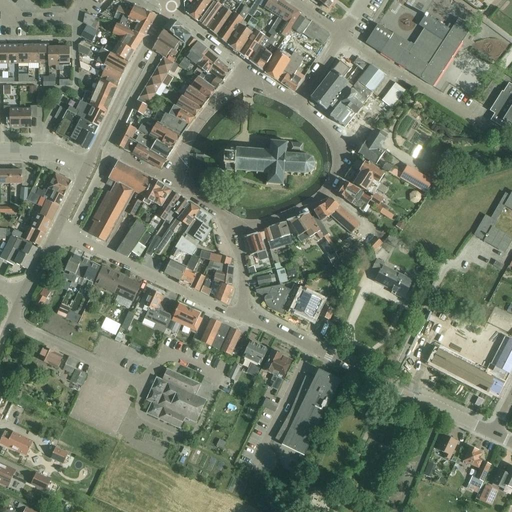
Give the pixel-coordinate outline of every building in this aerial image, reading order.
[(190,5),(185,12),(185,13),(197,22),(207,9),(194,0),(185,0),(191,4),(190,5)] [(194,0),(207,9),(213,0),(194,0)] [(221,6),(213,0),(207,9),(197,22),(205,28),(221,6)] [(251,17),(255,10),(259,5),(262,0),(255,0),(254,3),(250,10),(247,14),(251,17)] [(269,0),(262,0),(259,5),(264,8),(269,0)] [(277,17),(284,21),(286,23),(295,10),(279,0),(269,0),(264,8),(269,12),(273,14),(277,17)] [(329,10),(336,0),(320,0),(319,1),(329,10)] [(114,18),(121,21),(119,25),(144,37),(156,16),(136,7),(134,6),(134,7),(131,12),(119,7),(114,18)] [(243,21),(247,14),(250,10),(244,6),(242,9),(242,10),(238,16),(234,13),(233,15),(217,37),(227,45),(243,21)] [(206,29),(217,37),(233,15),(223,8),(214,21),(213,20),(206,29)] [(291,28),(300,14),(295,10),(286,23),(284,21),(272,39),(276,41),(280,35),(285,38),(291,28)] [(83,24),(94,27),(97,19),(84,14),(83,24)] [(267,32),(272,35),(269,39),(258,32),(260,29),(256,27),(254,29),(238,54),(249,61),(258,46),(267,52),(271,46),(272,47),(276,41),(272,39),(284,21),(277,17),(267,32)] [(292,29),(301,35),(309,24),(300,17),(292,29)] [(227,45),(238,54),(254,29),(256,27),(255,26),(257,22),(251,18),(247,24),(243,21),(227,45)] [(171,21),(165,29),(185,45),(191,49),(197,42),(180,29),(180,28),(171,21)] [(121,37),(118,42),(135,51),(144,37),(119,25),(116,24),(112,33),(121,37)] [(80,37),(92,43),(98,32),(86,26),(80,37)] [(152,51),(163,57),(173,63),(175,60),(168,55),(169,53),(175,57),(177,52),(176,51),(179,46),(183,48),(185,45),(165,29),(164,30),(152,51)] [(106,46),(104,50),(127,63),(128,62),(128,63),(135,51),(118,42),(114,50),(111,49),(111,48),(106,46)] [(191,49),(180,65),(186,68),(186,67),(188,68),(191,64),(189,63),(192,60),(199,65),(203,60),(202,59),(208,51),(197,42),(191,49)] [(78,53),(81,54),(88,56),(90,51),(78,45),(78,53)] [(18,46),(8,46),(8,65),(18,65),(18,46)] [(28,46),(18,46),(18,65),(28,64),(28,46)] [(28,64),(39,64),(39,46),(28,46),(28,64)] [(39,64),(48,64),(49,48),(48,46),(39,46),(39,64)] [(249,61),(263,72),(276,52),(277,50),(272,47),(271,46),(267,52),(258,46),(249,61)] [(59,48),(49,48),(48,64),(48,67),(55,67),(56,71),(59,71),(59,66),(59,48)] [(69,48),(59,48),(59,66),(59,71),(63,70),(63,66),(69,66),(69,48)] [(96,62),(102,65),(121,75),(127,63),(104,50),(101,49),(98,55),(99,56),(96,62)] [(209,70),(210,70),(218,59),(208,51),(202,59),(203,60),(199,65),(208,72),(209,70)] [(276,52),(263,72),(278,82),(284,72),(287,74),(292,77),(296,72),(297,69),(296,68),(298,65),(299,66),(305,57),(296,52),(290,61),(276,52)] [(157,67),(168,74),(174,63),(173,63),(163,57),(157,67)] [(357,58),(353,64),(364,73),(369,67),(357,58)] [(223,81),(231,71),(232,70),(218,59),(210,70),(223,81)] [(91,67),(79,62),(80,69),(89,72),(91,67)] [(332,71),(310,99),(322,108),(325,111),(326,110),(331,115),(353,87),(342,78),(349,69),(339,62),(332,71)] [(121,75),(102,65),(101,66),(105,69),(104,72),(101,71),(97,77),(98,78),(98,77),(117,87),(122,75),(121,75)] [(385,77),(371,65),(369,67),(364,73),(358,82),(357,81),(357,82),(372,94),(385,77)] [(150,78),(161,85),(168,74),(157,67),(150,78)] [(210,72),(206,77),(202,74),(199,78),(216,91),(223,82),(210,72)] [(284,72),(278,82),(281,83),(287,74),(284,72)] [(287,74),(281,83),(294,93),(304,77),(296,72),(292,77),(287,74)] [(111,100),(117,87),(98,77),(98,78),(92,91),(111,100)] [(198,77),(190,87),(208,101),(216,91),(199,78),(198,77)] [(144,89),(154,96),(161,85),(150,78),(144,89)] [(372,94),(357,82),(353,87),(331,115),(330,116),(345,128),(372,94)] [(401,95),(404,91),(395,83),(392,88),(401,95)] [(511,125),(511,85),(509,84),(492,109),(491,108),(489,111),(494,114),(490,121),(506,131),(511,125)] [(189,86),(182,97),(202,109),(208,101),(190,87),(189,86)] [(398,99),(401,95),(392,88),(388,92),(398,99)] [(137,101),(148,107),(154,96),(144,89),(138,99),(137,101)] [(106,112),(111,100),(92,91),(91,94),(86,91),(84,94),(84,95),(81,102),(106,112)] [(394,104),(398,99),(388,92),(385,97),(394,104)] [(181,96),(175,107),(195,118),(202,109),(182,97),(181,96)] [(391,108),(394,104),(385,97),(381,101),(391,108)] [(69,107),(67,111),(98,127),(106,113),(106,112),(81,102),(80,101),(76,110),(69,107)] [(148,107),(137,101),(132,110),(143,115),(148,107)] [(165,114),(160,125),(181,137),(183,134),(195,118),(175,107),(174,106),(171,111),(163,107),(160,111),(165,114)] [(10,129),(21,128),(20,110),(10,110),(10,107),(4,107),(4,119),(10,119),(10,129)] [(31,119),(37,119),(37,107),(30,107),(30,110),(20,110),(21,128),(31,128),(31,119)] [(59,126),(55,134),(67,140),(67,142),(76,147),(77,145),(86,150),(98,127),(67,111),(60,107),(54,118),(59,121),(57,125),(59,126)] [(137,131),(156,140),(174,149),(181,137),(160,125),(157,123),(151,131),(140,125),(137,131)] [(121,134),(130,138),(131,139),(136,129),(126,124),(121,134)] [(489,127),(486,132),(492,136),(495,131),(489,127)] [(373,131),(365,142),(358,154),(362,156),(362,157),(363,157),(376,165),(385,151),(380,147),(385,139),(387,135),(381,131),(378,135),(373,131)] [(130,138),(121,134),(115,145),(124,151),(130,138)] [(138,137),(135,141),(167,160),(174,149),(156,140),(153,145),(138,137)] [(130,138),(124,151),(131,155),(160,172),(167,160),(135,141),(131,139),(130,138)] [(270,143),(270,145),(269,151),(260,151),(260,149),(258,148),(258,150),(250,150),(250,148),(248,148),(248,150),(238,149),(236,171),(245,172),(244,174),(246,174),(246,172),(255,173),(255,175),(257,175),(257,173),(267,174),(266,183),(265,184),(265,185),(267,184),(281,185),(282,187),(284,186),(282,184),(283,173),(290,174),(290,176),(291,176),(292,174),(296,174),(296,176),(298,176),(298,174),(303,175),(303,177),(305,177),(305,175),(309,174),(310,176),(311,175),(310,173),(313,170),(315,171),(316,169),(314,169),(314,164),(315,164),(316,162),(314,163),(312,159),(313,158),(311,157),(310,158),(306,156),(307,154),(305,154),(305,156),(300,155),(300,154),(301,154),(302,145),(291,144),(290,144),(286,144),(288,143),(287,142),(286,143),(271,142),(270,140),(269,141),(270,143)] [(225,164),(224,167),(225,167),(224,172),(225,172),(226,171),(234,172),(234,173),(235,173),(236,171),(238,149),(238,147),(236,147),(236,149),(235,149),(235,150),(231,150),(230,154),(227,153),(227,151),(225,151),(225,154),(223,154),(222,155),(225,155),(224,162),(222,162),(222,164),(225,164)] [(469,157),(460,160),(463,169),(471,167),(469,157)] [(104,243),(105,244),(134,192),(143,197),(152,181),(152,180),(118,161),(105,185),(112,188),(109,193),(107,192),(91,221),(93,222),(88,232),(93,235),(93,236),(104,242),(104,243)] [(375,205),(387,212),(389,209),(380,203),(383,199),(374,194),(381,184),(379,183),(384,174),(365,162),(359,171),(361,172),(358,177),(358,176),(355,177),(353,180),(354,182),(354,184),(372,196),(372,197),(369,201),(375,205)] [(425,193),(432,182),(406,166),(402,174),(385,163),(382,169),(389,173),(399,179),(399,178),(425,193)] [(10,171),(0,170),(0,184),(10,184),(10,171)] [(22,171),(10,171),(10,184),(22,184),(22,171)] [(55,174),(47,191),(43,189),(42,191),(38,190),(39,189),(33,186),(30,192),(58,206),(71,182),(55,174)] [(143,197),(161,207),(171,191),(152,181),(143,197)] [(338,194),(362,213),(369,201),(372,197),(370,196),(369,198),(345,182),(342,187),(340,188),(338,191),(338,193),(338,194)] [(160,208),(155,215),(159,218),(164,221),(181,197),(179,195),(171,191),(161,207),(160,208)] [(34,198),(39,201),(37,205),(43,208),(40,216),(38,215),(31,228),(44,235),(58,206),(30,192),(27,200),(31,202),(32,200),(34,198)] [(511,210),(511,192),(510,196),(505,193),(490,219),(485,215),(474,235),(503,252),(511,238),(492,228),(505,206),(511,210)] [(164,221),(168,223),(175,213),(179,216),(190,203),(181,197),(164,221)] [(134,198),(126,213),(133,217),(141,202),(134,198)] [(360,224),(330,198),(324,204),(314,210),(321,222),(330,216),(351,234),(360,224)] [(177,216),(168,229),(162,238),(167,241),(172,232),(180,221),(188,226),(200,210),(190,203),(179,216),(178,217),(177,216)] [(379,213),(385,216),(387,212),(375,205),(373,208),(379,213)] [(212,218),(200,210),(188,226),(181,237),(177,243),(174,248),(179,250),(191,256),(196,249),(196,247),(184,238),(186,235),(194,241),(195,239),(202,243),(211,230),(206,226),(212,218)] [(296,219),(287,221),(301,242),(309,237),(309,238),(316,233),(319,239),(328,234),(325,229),(320,232),(308,213),(296,219)] [(136,221),(115,252),(127,258),(131,252),(137,243),(147,228),(136,221)] [(400,221),(396,226),(402,231),(406,225),(400,221)] [(269,228),(264,230),(264,232),(267,239),(269,246),(271,251),(284,247),(283,247),(283,244),(291,241),(285,222),(268,228),(269,228)] [(15,236),(38,246),(44,235),(31,228),(28,226),(24,235),(14,230),(11,234),(15,236)] [(267,239),(264,232),(244,238),(250,256),(257,253),(259,261),(266,258),(264,251),(265,251),(261,240),(267,239)] [(153,240),(146,253),(152,256),(162,239),(156,235),(153,240)] [(0,259),(13,266),(14,263),(20,251),(16,249),(21,241),(11,237),(0,257),(0,259)] [(375,237),(374,237),(367,246),(374,252),(383,244),(375,237)] [(31,260),(37,249),(27,244),(21,241),(16,249),(20,251),(14,263),(26,269),(31,260)] [(131,252),(139,257),(145,248),(138,243),(131,252)] [(174,248),(171,255),(175,258),(179,250),(174,248)] [(331,264),(339,259),(335,253),(327,257),(331,264)] [(71,282),(81,258),(72,254),(65,270),(70,272),(68,276),(63,274),(61,277),(71,282)] [(209,261),(229,266),(231,260),(211,254),(209,261)] [(186,268),(179,281),(190,286),(189,288),(198,292),(204,277),(193,272),(198,259),(191,256),(186,268)] [(83,278),(91,263),(81,258),(71,282),(73,283),(76,277),(75,277),(76,275),(80,277),(80,279),(78,278),(76,284),(80,286),(83,278)] [(163,273),(179,281),(186,268),(170,260),(163,273)] [(403,300),(414,278),(405,274),(403,276),(383,266),(384,264),(376,260),(371,270),(378,274),(375,281),(392,290),(391,293),(403,300)] [(231,267),(209,261),(206,270),(209,271),(215,272),(232,277),(233,268),(231,267)] [(503,266),(495,261),(492,267),(500,271),(503,266)] [(83,278),(80,286),(85,288),(84,290),(88,292),(99,267),(91,263),(83,278)] [(275,269),(280,284),(287,282),(284,269),(281,267),(275,269)] [(133,300),(140,285),(102,268),(94,285),(113,293),(114,291),(133,300)] [(231,287),(232,277),(215,272),(214,277),(214,281),(219,283),(231,287)] [(274,275),(257,279),(259,285),(275,282),(274,275)] [(63,281),(59,287),(67,291),(70,284),(63,281)] [(47,291),(51,285),(46,282),(42,289),(43,289),(39,295),(38,294),(33,304),(41,308),(50,293),(47,291)] [(213,299),(226,306),(233,288),(231,287),(219,283),(213,299)] [(302,291),(299,297),(293,294),(294,292),(291,290),(280,285),(260,290),(255,291),(256,294),(264,292),(264,295),(265,296),(265,297),(265,298),(265,299),(264,300),(264,301),(265,302),(265,303),(265,304),(265,305),(266,306),(267,307),(267,308),(268,308),(269,309),(270,309),(283,316),(286,308),(293,311),(292,311),(312,320),(315,313),(320,316),(329,320),(334,310),(324,306),(320,304),(321,301),(309,295),(312,290),(304,287),(303,289),(302,292),(302,291)] [(294,285),(291,290),(294,292),(293,294),(299,297),(302,291),(302,292),(303,289),(294,285)] [(202,287),(200,293),(208,297),(210,291),(202,287)] [(163,333),(165,329),(166,328),(171,316),(157,309),(163,296),(151,290),(144,306),(149,308),(144,318),(144,319),(142,324),(163,333)] [(166,328),(171,331),(176,321),(197,331),(200,325),(202,320),(200,319),(197,317),(199,314),(179,304),(177,308),(173,317),(171,316),(166,328)] [(439,319),(443,310),(436,307),(431,316),(439,319)] [(59,308),(56,314),(65,318),(68,312),(59,308)] [(75,313),(71,321),(77,323),(80,316),(75,313)] [(509,374),(511,367),(511,323),(494,315),(483,336),(492,340),(482,360),(484,361),(481,366),(440,344),(431,363),(486,392),(486,393),(488,394),(489,391),(498,395),(504,383),(508,374),(509,374)] [(211,320),(201,343),(211,347),(221,324),(211,320)] [(221,352),(231,329),(221,324),(211,347),(221,352)] [(231,356),(241,333),(231,329),(221,352),(231,356)] [(117,333),(114,340),(120,342),(123,336),(117,333)] [(260,366),(267,350),(250,341),(242,357),(260,366)] [(44,348),(39,359),(49,364),(49,365),(56,368),(62,356),(55,353),(44,348)] [(273,352),(264,371),(273,375),(272,379),(271,380),(274,382),(271,388),(277,391),(284,376),(292,362),(291,361),(280,356),(279,353),(276,351),(274,353),(273,352)] [(72,374),(74,369),(77,361),(69,357),(65,365),(63,369),(72,374)] [(233,381),(240,367),(234,364),(228,378),(233,381)] [(87,376),(83,374),(75,370),(70,381),(82,387),(87,376)] [(196,423),(206,401),(195,396),(200,385),(166,370),(157,392),(151,389),(146,401),(152,403),(148,411),(150,416),(180,429),(185,418),(196,423)] [(290,412),(274,439),(283,444),(282,445),(283,446),(284,444),(303,453),(302,455),(303,455),(339,382),(338,382),(337,383),(322,375),(318,383),(315,381),(315,380),(314,379),(314,380),(305,376),(290,412)] [(278,405),(277,404),(265,399),(262,405),(275,412),(278,405)] [(13,433),(12,436),(5,432),(0,442),(0,444),(27,457),(33,442),(13,433)] [(448,460),(457,442),(443,435),(436,450),(445,454),(443,458),(448,460)] [(220,440),(217,446),(222,449),(225,443),(220,440)] [(468,484),(480,489),(490,465),(483,462),(482,463),(481,462),(481,461),(479,460),(482,454),(477,452),(477,451),(469,447),(463,461),(478,468),(477,470),(478,471),(475,478),(472,477),(468,484)] [(56,448),(51,459),(64,465),(69,454),(56,448)] [(0,483),(8,488),(16,471),(0,464),(0,483)] [(498,470),(492,484),(504,489),(506,486),(511,488),(511,467),(510,466),(506,474),(498,470)] [(426,470),(424,476),(430,478),(433,472),(426,470)] [(51,481),(36,474),(31,485),(46,492),(51,481)] [(441,477),(439,482),(444,485),(447,480),(441,477)]
